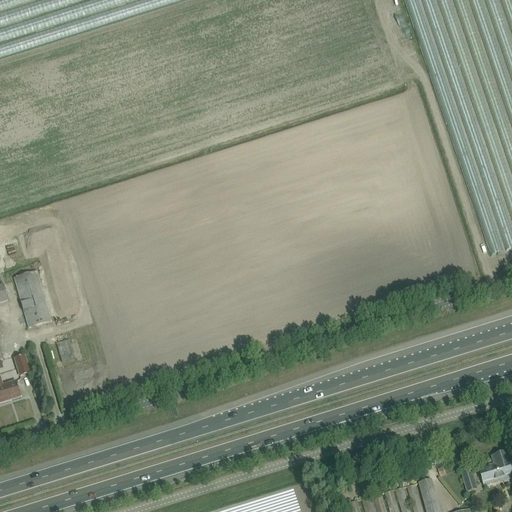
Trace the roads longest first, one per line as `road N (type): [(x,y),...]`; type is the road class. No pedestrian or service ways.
road 1 (unclassified): [(0,443),(511,281)]
road 2 (motorway): [(511,331),(0,490)]
road 3 (motorway): [(25,511),(511,360)]
road 4 (unclassified): [(511,402),(138,511)]
